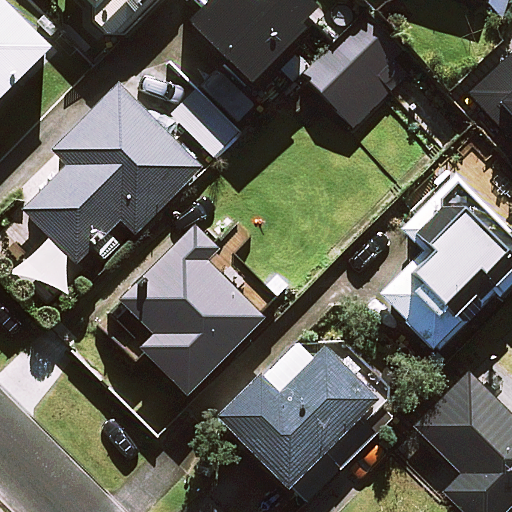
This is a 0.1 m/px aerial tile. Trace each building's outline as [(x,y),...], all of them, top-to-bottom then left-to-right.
[(0,0),(0,84),(42,44),(0,0)] [(93,0),(93,21),(104,33),(127,35),(162,0),(93,0)] [(295,18),(276,0),(190,0),(203,12),(189,27),(249,84),(260,73),(250,64),(295,18)] [(410,74),(358,16),(300,68),(352,126),(410,74)] [(483,117),(498,103),(511,117),(511,50),(463,96),(483,117)] [(268,107),(225,62),(172,114),(215,159),(268,107)] [(200,165),(118,85),(55,150),(69,163),(23,210),(75,260),(118,216),(135,233),(200,165)] [(511,273),(511,238),(455,177),(401,226),(424,251),(379,292),(432,348),(511,273)] [(262,313),(210,262),(221,252),(194,225),(166,254),(107,314),(185,391),(262,313)] [(81,272),(47,239),(2,286),(36,318),(81,272)] [(363,429),(391,402),(393,390),(345,339),(295,344),(283,355),(219,416),(284,485),(354,420),(363,429)] [(511,415),(467,373),(415,428),(461,472),(443,491),(464,511),(502,511),(511,503),(511,415)]
